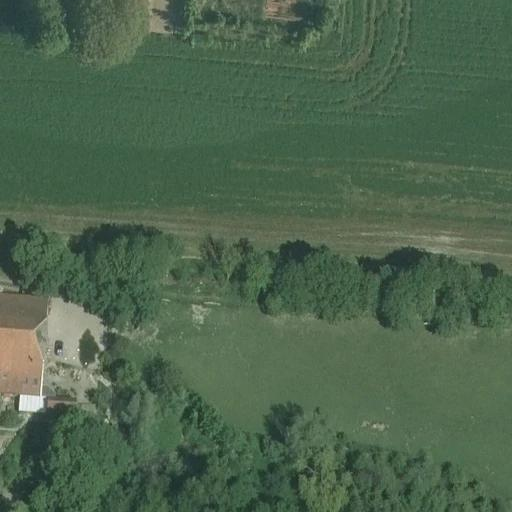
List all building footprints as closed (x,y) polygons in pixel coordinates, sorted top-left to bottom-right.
[(138,299),(117,288),(105,310),(127,321),(138,299)] [(41,390),(48,300),(0,296),(0,397),(19,399),(40,401),(41,390)] [(47,391),(41,390),(40,401),(47,401),(54,402),(55,398),(47,391)] [(40,401),(19,399),(17,415),(46,417),(47,401),(40,401)] [(46,419),(75,421),(77,404),(54,402),(47,401),(46,417),(46,419)] [(92,430),(79,429),(77,449),(90,450),(92,430)] [(97,453),(95,471),(99,472),(97,491),(106,492),(109,454),(97,453)]
